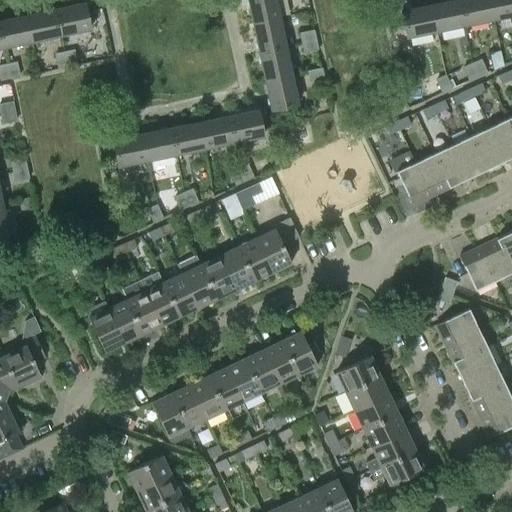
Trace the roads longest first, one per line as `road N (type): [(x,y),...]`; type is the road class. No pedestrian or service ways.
road 1 (residential): [(79,435),(75,407),(101,383),(341,272),(378,275)]
road 2 (residential): [(475,489),(378,275)]
road 3 (residential): [(378,275),(397,246),(511,186)]
